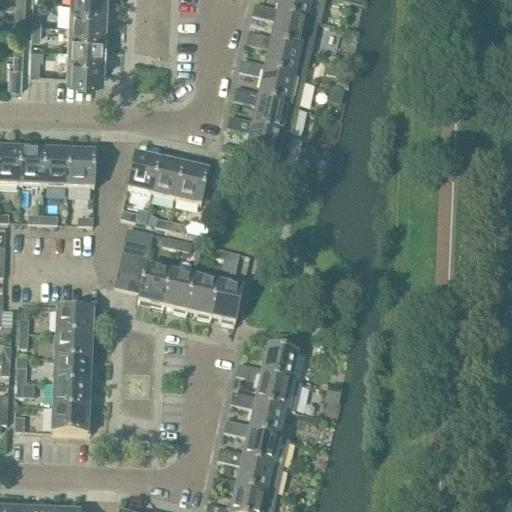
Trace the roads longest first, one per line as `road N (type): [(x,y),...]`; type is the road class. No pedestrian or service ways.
road 1 (unknown): [(413,0),(390,511)]
road 2 (residential): [(105,478),(183,487),(210,342)]
road 3 (residential): [(125,121),(200,123),(230,0)]
road 4 (residential): [(93,272),(125,121)]
road 5 (residential): [(0,116),(125,121)]
